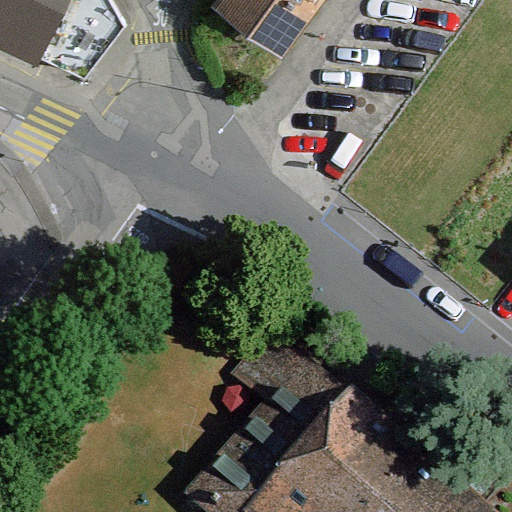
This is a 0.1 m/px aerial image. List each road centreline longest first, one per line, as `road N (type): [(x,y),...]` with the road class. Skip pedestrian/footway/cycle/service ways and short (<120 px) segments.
road 1 (residential): [(511,403),(300,243),(167,172)]
road 2 (residential): [(167,172),(0,374)]
road 3 (residential): [(167,172),(0,104)]
road 4 (residential): [(167,172),(149,35)]
